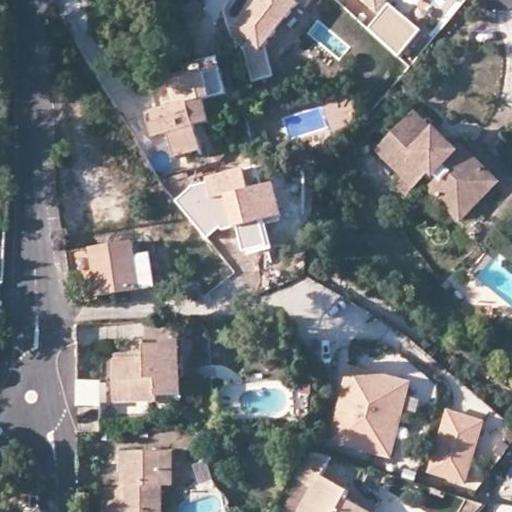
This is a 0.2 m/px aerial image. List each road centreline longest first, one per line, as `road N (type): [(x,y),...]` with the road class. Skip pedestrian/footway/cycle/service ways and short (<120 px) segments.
road 1 (residential): [(30,0),(32,397)]
road 2 (residential): [(32,397),(50,432),(57,511)]
